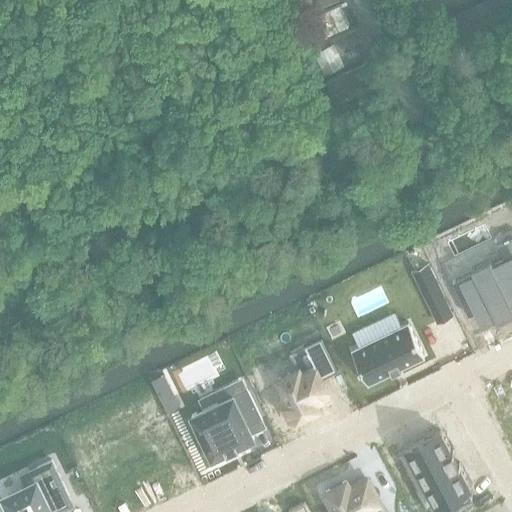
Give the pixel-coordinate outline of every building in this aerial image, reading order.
[(398,31),(383,0),(354,0),(374,43),(398,31)] [(425,0),(400,0),(405,10),(425,0)] [(462,44),(511,19),(511,0),(487,0),(450,19),(462,44)] [(344,65),(334,43),(314,52),(324,74),(344,65)] [(435,112),(404,46),(380,58),(411,123),(435,112)] [(382,83),(371,60),(326,80),(337,104),(382,83)] [(434,242),(423,247),(428,257),(437,276),(448,271),(439,252),(434,242)] [(474,271),(452,281),(468,315),(475,311),(481,323),(484,322),(483,320),(495,314),(497,320),(511,312),(511,252),(503,257),(493,261),(490,257),(471,266),(474,271)] [(432,274),(418,281),(438,321),(452,314),(432,274)] [(407,322),(351,350),(367,383),(423,356),(407,322)] [(297,368),(278,377),(287,395),(279,398),(290,420),(297,417),(317,407),(314,400),(321,396),(322,398),(328,395),(320,379),(337,370),(321,336),(304,345),(303,346),(303,347),(304,347),(306,351),(304,353),(305,356),(307,355),(311,363),(311,364),(299,369),(298,368),(297,368)] [(203,409),(191,415),(212,458),(227,450),(227,451),(228,451),(238,445),(239,445),(254,437),(248,425),(261,418),(247,388),(218,401),(217,399),(213,391),(199,398),(203,406),(203,407),(204,408),(203,409)] [(134,439),(97,457),(119,501),(155,483),(152,476),(172,467),(148,419),(129,428),(134,439)] [(419,442),(397,453),(426,507),(444,498),(450,510),(472,498),(465,486),(469,484),(458,464),(460,463),(459,462),(457,463),(452,452),(453,451),(453,450),(451,450),(440,430),(423,439),(419,441),(419,442)] [(49,511),(49,510),(70,500),(68,497),(69,496),(52,460),(37,467),(37,468),(28,472),(34,484),(8,497),(14,511),(49,511)] [(346,480),(325,491),(329,498),(326,499),(332,511),(335,510),(336,511),(384,511),(367,479),(350,488),(346,480)] [(309,511),(304,502),(288,511),(309,511)]
